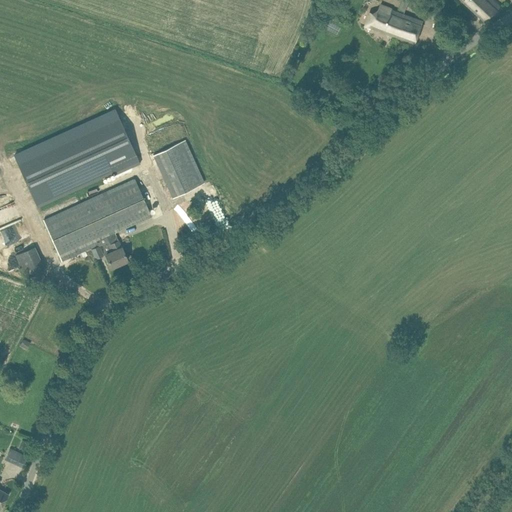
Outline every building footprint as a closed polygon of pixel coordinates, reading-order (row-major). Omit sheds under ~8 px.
[(399,0),(402,1),(399,9),(405,12),(409,2),(408,1),(408,0),(399,0)] [(493,0),(459,0),(487,24),(502,8),(493,0)] [(369,11),(364,27),(415,44),(423,21),(392,10),(393,8),(381,4),(378,14),(369,11)] [(140,164),(121,121),(19,167),(37,206),(112,171),(114,175),(140,164)] [(185,139),(152,154),(171,197),(204,182),(185,139)] [(96,259),(105,255),(111,267),(127,260),(122,247),(121,248),(114,232),(151,216),(135,179),(43,220),(61,261),(91,248),(96,259)] [(0,241),(1,244),(21,236),(15,222),(24,218),(16,201),(0,207),(0,241)] [(15,255),(25,278),(45,270),(34,247),(15,255)] [(28,457),(10,448),(5,460),(23,468),(28,457)] [(0,508),(8,494),(0,489),(0,508)]
